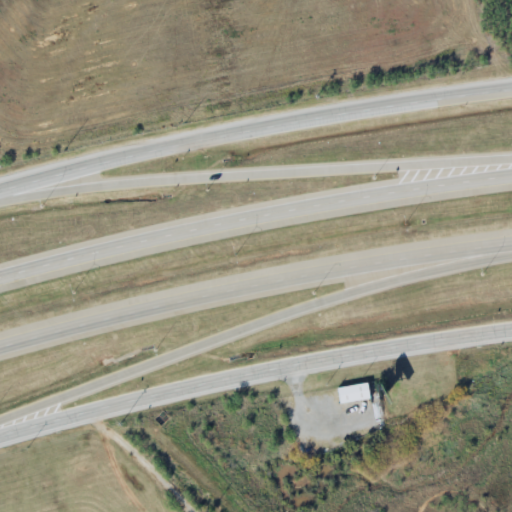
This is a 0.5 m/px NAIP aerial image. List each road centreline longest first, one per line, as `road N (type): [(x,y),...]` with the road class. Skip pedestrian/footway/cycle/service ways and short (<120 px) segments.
road 1 (motorway): [(0,425),(340,296),(511,246)]
road 2 (motorway): [(0,347),(242,286),(511,242)]
road 3 (primary): [(0,439),(137,401),(361,356),(511,336)]
road 4 (motorway): [(511,179),(225,224),(0,278)]
road 5 (primary): [(511,88),(317,117),(0,186)]
road 6 (motorway): [(511,164),(207,176),(0,199)]
